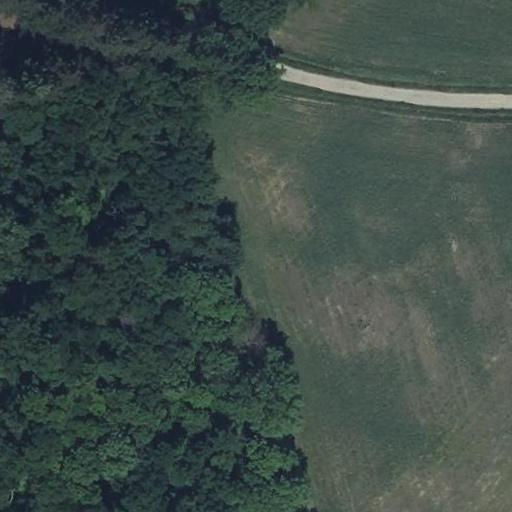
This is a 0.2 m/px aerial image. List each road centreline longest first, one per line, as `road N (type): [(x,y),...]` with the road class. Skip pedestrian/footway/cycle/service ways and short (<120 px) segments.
road 1 (unclassified): [(511,101),(311,84),(234,60)]
road 2 (track): [(109,0),(234,60)]
